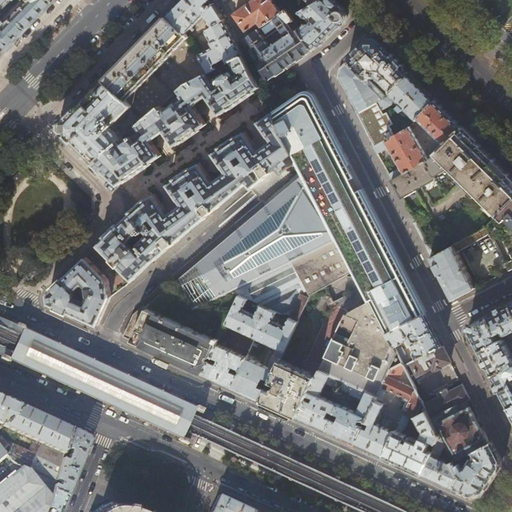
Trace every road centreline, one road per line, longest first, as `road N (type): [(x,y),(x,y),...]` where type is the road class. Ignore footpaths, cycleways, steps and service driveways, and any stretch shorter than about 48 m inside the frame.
road 1 (secondary): [(463,511),(14,310)]
road 2 (residential): [(386,0),(320,71),(445,319)]
road 3 (residential): [(14,310),(115,208),(13,104)]
road 4 (secondary): [(511,107),(403,0)]
road 5 (residential): [(445,319),(511,454)]
road 6 (tertiary): [(13,104),(113,0)]
road 7 (secondary): [(0,373),(111,423)]
